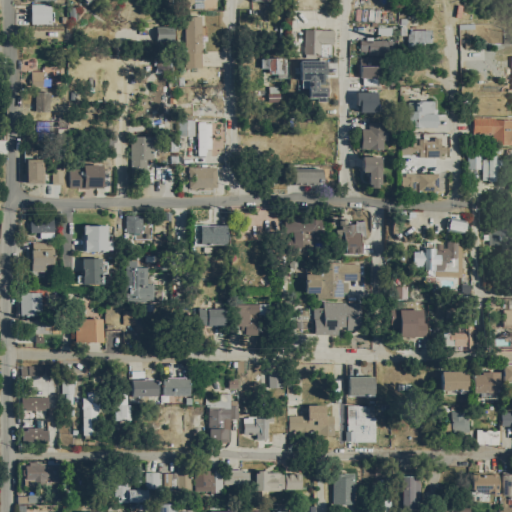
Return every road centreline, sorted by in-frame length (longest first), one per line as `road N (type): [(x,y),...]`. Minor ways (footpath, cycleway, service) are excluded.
road 1 (residential): [(7,356),(511,354)]
road 2 (residential): [(511,202),(7,201)]
road 3 (residential): [(10,451),(511,452)]
road 4 (residential): [(9,511),(7,201)]
road 5 (residential): [(345,201),(344,0)]
road 6 (residential): [(235,201),(234,0)]
road 7 (residential): [(7,201),(8,0)]
road 8 (residential): [(119,203),(124,32)]
road 9 (residential): [(456,202),(453,38)]
road 10 (residential): [(476,202),(477,356)]
road 11 (residential): [(377,202),(380,354)]
